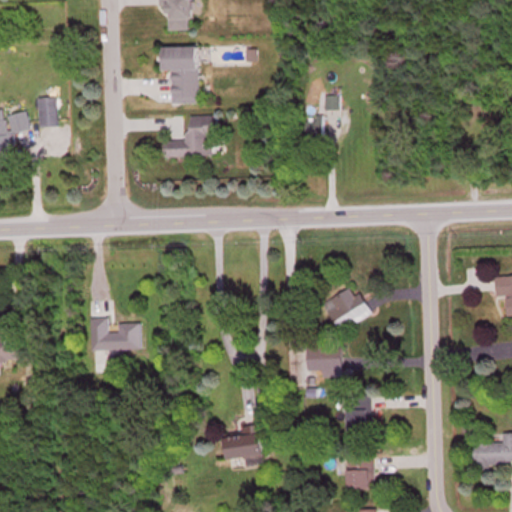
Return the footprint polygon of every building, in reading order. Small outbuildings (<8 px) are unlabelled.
[(165,0),(165,10),(173,10),(173,34),(194,34),(194,24),(198,24),(197,0),(165,0)] [(169,50),(169,75),(177,75),(177,106),(205,106),(205,50),(169,50)] [(331,112),(344,112),(344,100),(331,100),(331,112)] [(0,172),(15,171),(14,149),(19,148),(19,134),(32,133),(31,117),(8,118),(8,113),(0,112),(0,172)] [(170,160),(218,159),(217,137),(224,137),(223,118),(193,119),(194,143),(170,144),(170,160)] [(312,142),(328,142),(328,120),(312,120),(312,142)] [(511,279),(501,280),(502,300),(511,299),(511,279)] [(366,296),(360,300),(355,291),(329,304),(345,335),(377,318),(366,296)] [(96,321),(96,353),(147,353),(146,326),(122,327),(123,334),(114,335),(114,321),(96,321)] [(0,336),(0,363),(28,363),(27,346),(11,347),(10,336),(0,336)] [(312,350),(312,378),(347,378),(347,350),(312,350)] [(377,398),(352,398),(352,435),(377,435),(377,398)] [(232,463),(270,459),(267,428),(247,430),(248,436),(230,437),(232,463)] [(508,436),(511,436),(511,464),(511,467),(474,468),(475,445),(508,445),(508,436)] [(380,457),(354,457),(354,492),(380,492),(380,457)]
